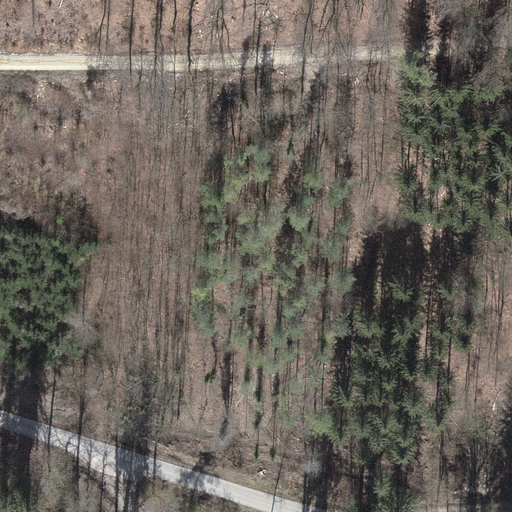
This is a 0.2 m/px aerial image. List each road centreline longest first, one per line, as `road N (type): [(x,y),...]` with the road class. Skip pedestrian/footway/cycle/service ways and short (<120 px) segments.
road 1 (track): [(511,37),(305,57),(0,60)]
road 2 (track): [(0,418),(316,511)]
